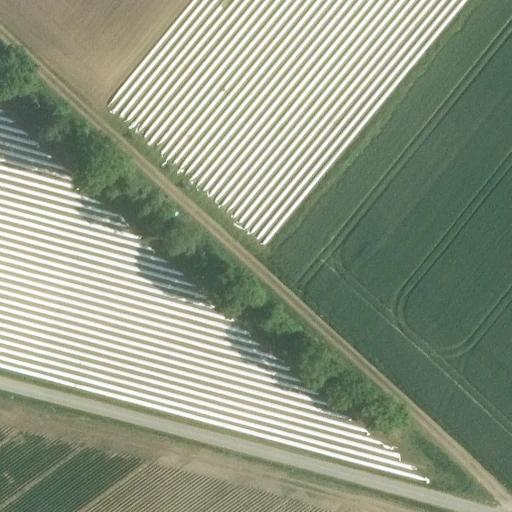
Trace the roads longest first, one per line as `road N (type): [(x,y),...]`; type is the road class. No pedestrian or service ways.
road 1 (track): [(507,511),(316,320),(0,40)]
road 2 (unclassified): [(0,382),(481,511)]
